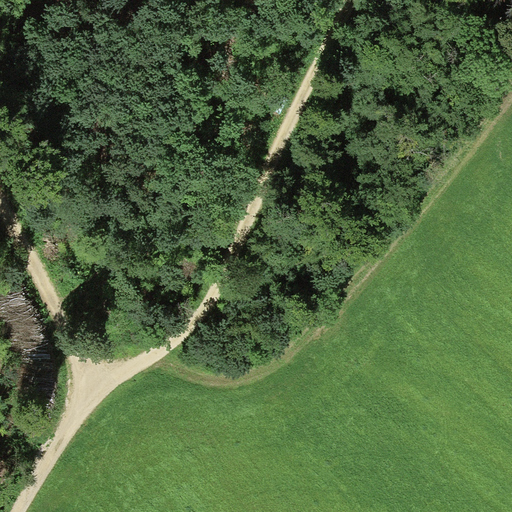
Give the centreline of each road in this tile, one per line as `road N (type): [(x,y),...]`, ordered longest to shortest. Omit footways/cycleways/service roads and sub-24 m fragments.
road 1 (track): [(511,87),(434,197),(286,352),(243,380),(221,381),(184,371),(162,348)]
road 2 (track): [(344,0),(280,131),(226,273),(204,311),(162,348)]
road 3 (track): [(233,256),(188,156),(188,96),(206,0)]
road 4 (track): [(18,511),(101,379),(162,348)]
road 5 (track): [(101,379),(79,356),(0,195)]
